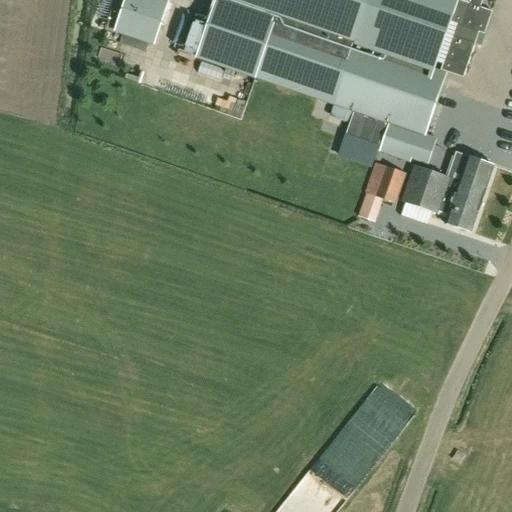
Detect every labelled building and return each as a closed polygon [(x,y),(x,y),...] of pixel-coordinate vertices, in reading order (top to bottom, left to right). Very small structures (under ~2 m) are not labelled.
[(168,5),(151,0),(125,0),(115,31),(154,45),(168,5)] [(158,0),(218,18),(223,0),(158,0)] [(433,70),(457,0),(368,0),(357,31),(279,4),(253,78),(390,125),(381,152),(410,162),(415,149),(431,154),(436,140),(425,136),(446,74),(433,70)] [(484,0),(471,0),(470,5),(459,1),(451,23),(457,25),(443,66),(441,71),(463,79),(475,44),(479,33),(484,35),(492,13),(481,9),(484,0)] [(238,18),(228,52),(242,56),(239,67),(253,71),(261,44),(252,41),(250,50),(242,48),(250,22),(238,18)] [(443,87),(439,109),(465,114),(469,93),(443,87)] [(385,125),(353,114),(345,138),(377,149),(385,125)] [(472,234),(495,168),(456,155),(448,179),(416,168),(404,202),(438,214),(439,211),(449,215),(445,224),(472,234)] [(396,206),(408,174),(375,164),(364,195),(396,206)]
